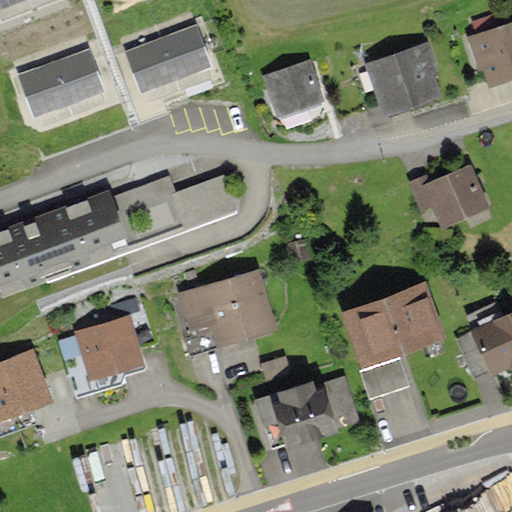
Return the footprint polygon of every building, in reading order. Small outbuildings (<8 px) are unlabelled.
[(0,0),(0,8),(23,0),(0,0)] [(511,21),(463,37),(478,85),(511,74),(511,21)] [(197,25),(127,51),(143,93),(213,67),(197,25)] [(424,42),(361,61),(378,117),(441,97),(424,42)] [(89,49),(20,74),(35,116),(104,91),(89,49)] [(318,100),(305,61),(258,76),(271,115),(318,100)] [(467,167),(410,189),(426,230),(483,207),(467,167)] [(219,177),(163,197),(175,230),(231,210),(219,177)] [(104,194),(0,230),(0,285),(121,242),(104,194)] [(253,271),(178,295),(198,359),(273,336),(253,271)] [(416,282),(335,311),(355,368),(437,338),(416,282)] [(511,313),(462,335),(482,382),(511,369),(511,313)] [(141,368),(126,314),(68,329),(83,384),(141,368)] [(29,346),(0,357),(0,420),(50,401),(29,346)] [(267,354),(268,366),(293,364),(291,352),(267,354)] [(251,396),(268,450),(334,430),(316,375),(251,396)]
